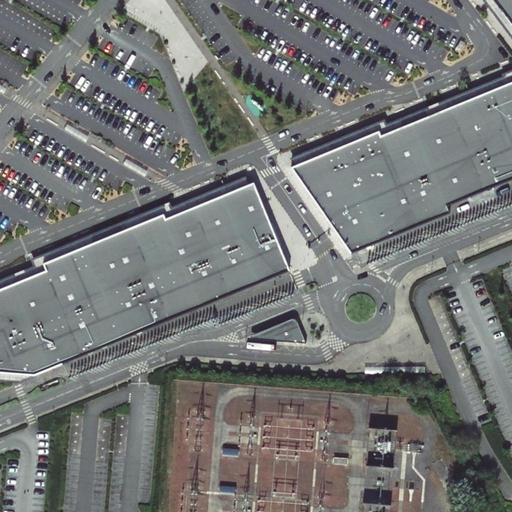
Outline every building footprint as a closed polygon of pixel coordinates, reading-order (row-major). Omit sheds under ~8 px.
[(511,0),(493,0),(511,25),(511,0)] [(379,131),(291,168),(351,253),(450,213),(447,206),(511,179),(511,81),(381,136),(379,131)] [(0,371),(35,374),(289,271),(254,183),(166,219),(164,214),(43,264),(46,271),(0,289),(0,371)] [(275,338),(299,328),(296,320),(295,320),(294,320),(252,337),(252,338),(252,339),(254,340),(277,342),(275,338)] [(299,328),(275,338),(277,342),(306,344),(299,328)] [(368,465),(401,465),(401,427),(368,427),(368,465)] [(240,449),(222,447),(222,455),(239,456),(240,449)] [(237,486),(219,485),(219,492),(236,493),(237,486)] [(422,507),(422,489),(391,487),(391,497),(388,496),(387,501),(400,501),(400,506),(422,507)] [(363,502),(362,511),(394,511),(395,503),(363,502)]
